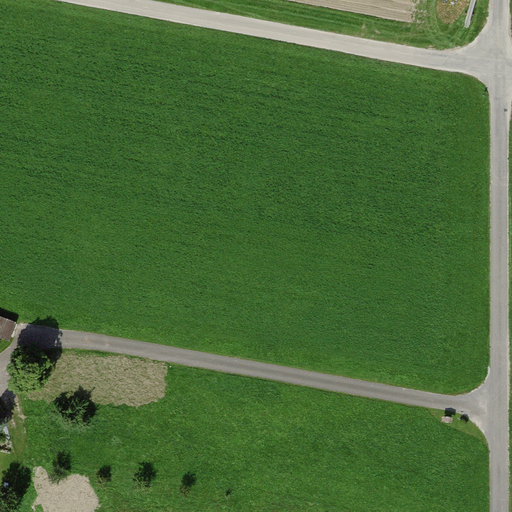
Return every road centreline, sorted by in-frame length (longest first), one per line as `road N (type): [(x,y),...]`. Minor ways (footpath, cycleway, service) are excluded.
road 1 (track): [(500,412),(45,333),(0,364)]
road 2 (unclassified): [(500,511),(508,67)]
road 3 (unclassified): [(508,67),(129,0)]
